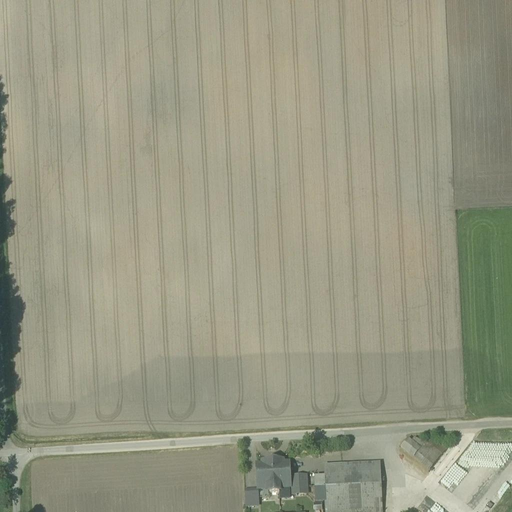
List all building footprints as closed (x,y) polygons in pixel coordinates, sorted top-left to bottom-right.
[(445,453),(429,440),(426,445),(414,441),(411,445),(407,442),(401,450),(430,472),(445,453)] [(260,465),(255,465),(257,493),(268,493),(268,496),(279,496),(281,495),(281,492),(290,491),(291,491),(291,479),(290,464),(285,464),(285,462),(260,463),(260,465)] [(382,511),(380,465),(324,468),(325,479),(314,480),(316,507),(324,506),(324,511),(382,511)] [(308,478),(291,479),(291,491),(292,499),(309,498),(308,478)] [(291,501),(290,491),(281,492),(281,495),(279,496),(279,502),(291,501)] [(259,496),(245,497),(245,510),(259,509),(259,496)]
